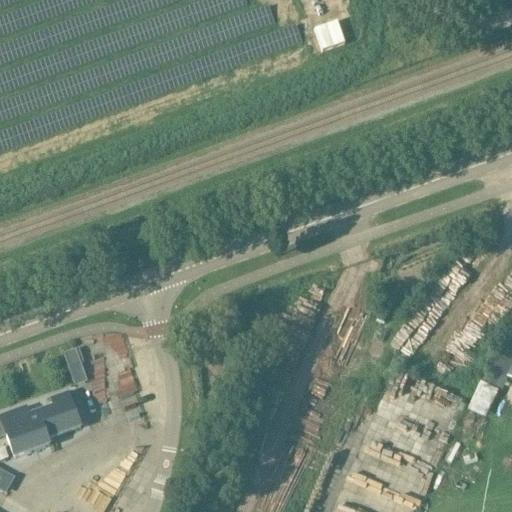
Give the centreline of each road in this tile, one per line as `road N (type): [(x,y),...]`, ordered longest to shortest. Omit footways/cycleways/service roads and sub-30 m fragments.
road 1 (secondary): [(145,282),(511,152)]
road 2 (unclassified): [(152,511),(172,441),(174,387),(145,282)]
road 3 (secondary): [(0,334),(145,282)]
